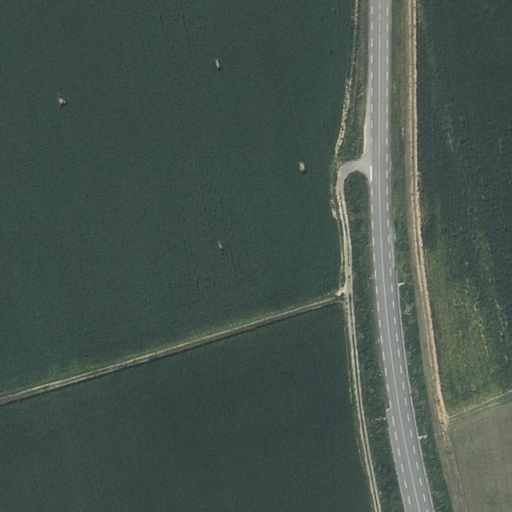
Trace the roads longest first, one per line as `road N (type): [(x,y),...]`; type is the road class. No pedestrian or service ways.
road 1 (tertiary): [(380,0),(388,293),(424,511)]
road 2 (track): [(0,398),(304,306)]
road 3 (track): [(349,290),(377,511)]
road 4 (track): [(381,162),(358,163),(341,175),(349,290),(304,306)]
